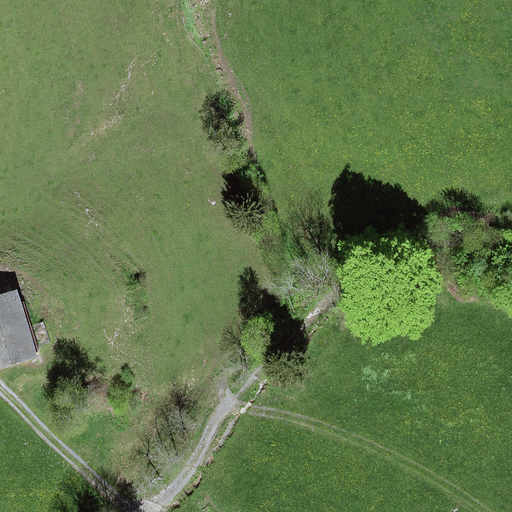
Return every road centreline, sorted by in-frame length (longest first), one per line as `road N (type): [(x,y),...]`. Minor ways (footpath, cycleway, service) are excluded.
road 1 (track): [(227,401),(171,487),(156,500),(140,499),(0,380)]
road 2 (track): [(227,401),(415,463),(486,511)]
